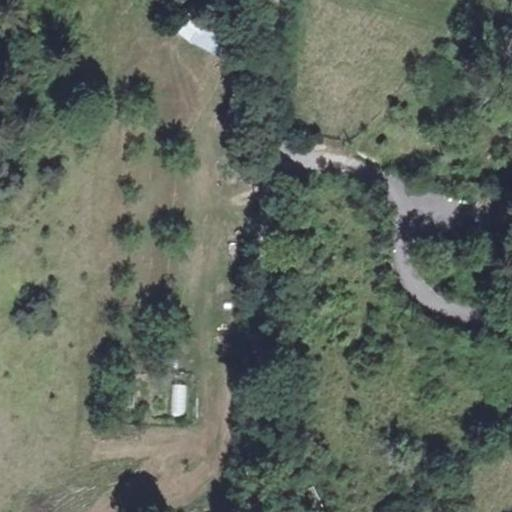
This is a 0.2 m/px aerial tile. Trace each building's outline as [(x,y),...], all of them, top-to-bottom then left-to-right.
[(183,21),(176,35),(213,54),(220,40),(183,21)] [(186,416),(187,384),(172,384),(171,416),(186,416)] [(272,412),(273,431),(296,431),(295,411),(272,412)] [(297,431),(296,431),(273,431),(270,431),(270,455),(298,454),(297,431)] [(319,511),(310,491),(285,502),(288,511),(319,511)]
